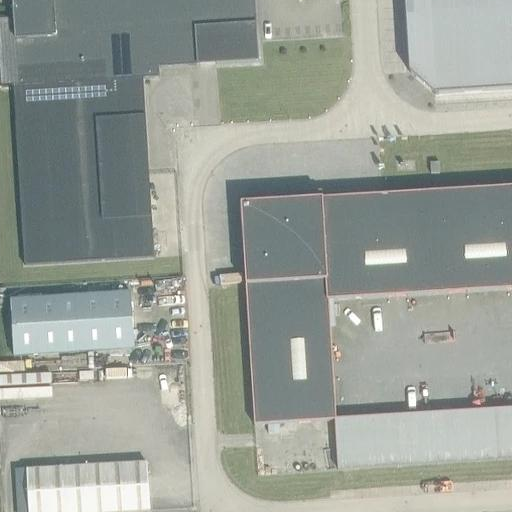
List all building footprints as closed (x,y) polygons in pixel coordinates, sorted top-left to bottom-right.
[(154,260),(142,81),(159,80),(158,70),(258,64),(254,0),(11,0),(17,88),(13,88),(24,268),(154,260)] [(511,0),(403,0),(409,75),(434,97),(511,92),(511,0)] [(439,175),(438,165),(430,165),(430,176),(439,175)] [(511,291),(511,189),(240,207),(254,428),(335,423),(328,303),(511,291)] [(130,295),(10,302),(13,359),(134,351),(130,295)] [(511,412),(335,423),(338,471),(511,460),(511,412)] [(149,511),(146,465),(27,472),(29,511),(149,511)]
